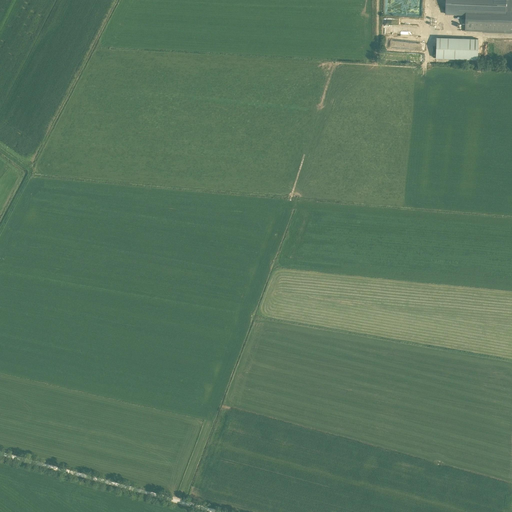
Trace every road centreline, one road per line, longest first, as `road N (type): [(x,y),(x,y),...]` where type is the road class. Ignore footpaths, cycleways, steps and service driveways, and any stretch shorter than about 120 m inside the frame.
road 1 (track): [(290,197),(333,62),(424,62)]
road 2 (unclassified): [(218,511),(0,453)]
